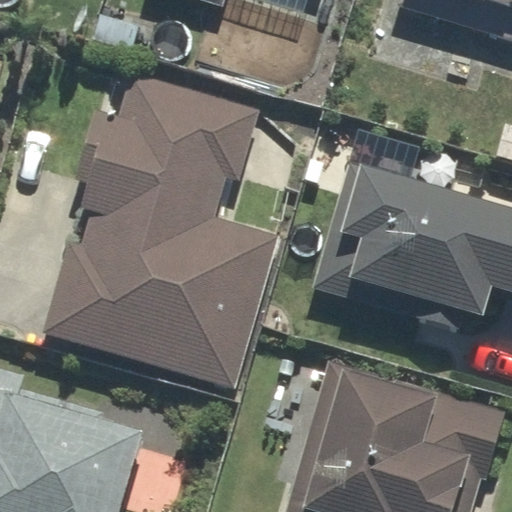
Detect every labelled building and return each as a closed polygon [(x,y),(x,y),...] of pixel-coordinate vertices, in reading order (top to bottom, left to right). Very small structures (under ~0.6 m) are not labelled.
[(511,0),(402,0),(402,2),(511,33),(511,0)] [(148,19),(98,8),(89,47),(140,58),(148,19)] [(86,209),(50,333),(240,388),(285,233),(221,214),(231,180),(245,184),(266,112),(134,74),(121,117),(103,111),(75,206),(86,209)] [(511,121),(505,119),(494,160),(511,164),(511,121)] [(511,206),(351,162),(316,287),(490,335),(500,299),(511,302),(511,206)] [(483,511),(511,410),(330,360),(287,511),(483,511)] [(0,511),(127,511),(149,430),(109,419),(112,410),(27,387),(31,374),(0,365),(0,511)]
